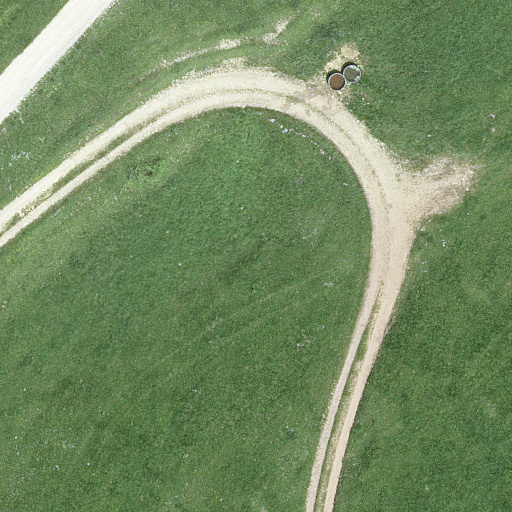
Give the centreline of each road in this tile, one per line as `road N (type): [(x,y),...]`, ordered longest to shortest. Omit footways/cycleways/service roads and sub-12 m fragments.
road 1 (track): [(0,236),(119,143),(218,90),(262,90),(300,103),(352,142),(380,176),(394,241),(315,511)]
road 2 (track): [(0,108),(99,0)]
